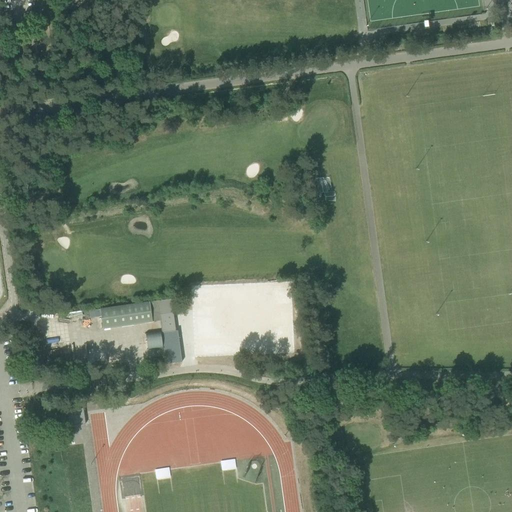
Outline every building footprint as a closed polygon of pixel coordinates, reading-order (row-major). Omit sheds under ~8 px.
[(102,329),(160,320),(166,364),(182,362),(177,330),(175,330),(171,299),(100,309),(102,329)] [(189,337),(229,331),(227,314),(186,319),(189,337)] [(146,347),(161,346),(161,332),(145,333),(146,347)] [(82,405),(67,407),(67,408),(70,426),(85,424),(82,405)] [(220,461),(222,470),(236,468),(235,459),(220,461)] [(155,469),(157,479),(170,477),(169,467),(155,469)]
